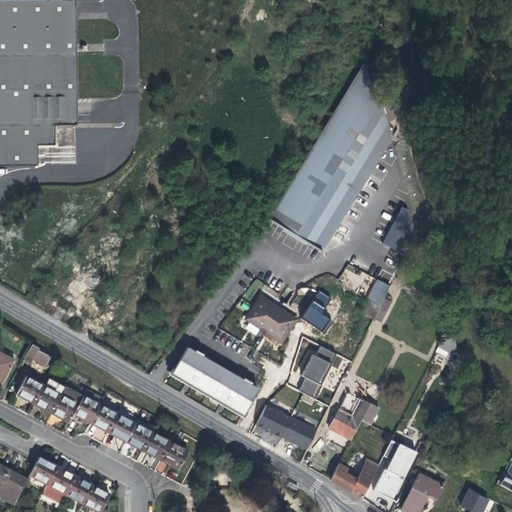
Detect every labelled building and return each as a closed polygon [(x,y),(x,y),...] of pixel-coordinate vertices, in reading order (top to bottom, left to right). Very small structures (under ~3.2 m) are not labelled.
[(0,0),(0,165),(36,165),(36,145),(54,144),(54,141),(54,125),(59,125),(76,124),(73,0),(0,0)] [(373,62),(362,63),(362,64),(313,143),(272,210),(267,218),(321,251),(392,136),(377,100),(387,97),(373,62)] [(361,313),(373,319),(373,318),(384,298),(385,295),(373,289),(361,313)] [(281,342),(297,319),(261,295),(244,318),(281,342)] [(381,321),(391,302),(384,298),(373,318),(381,321)] [(291,341),(291,342),(291,343),(292,343),(293,344),(295,349),(297,351),(306,356),(311,347),(316,337),(326,342),(337,320),(329,315),(324,324),(313,319),(304,321),(293,340),(292,340),(291,340),(291,341)] [(333,353),(318,345),(313,356),(310,354),(301,376),(304,377),(298,390),(314,399),(326,374),(324,372),(325,371),(333,353)] [(231,407),(243,414),(258,388),(250,383),(236,375),(208,359),(194,351),(186,346),(171,372),(182,379),(183,377),(190,381),(189,383),(193,385),(194,383),(198,385),(196,387),(207,393),(216,399),(218,397),(222,399),(221,401),(224,403),(226,401),(233,405),(231,407)] [(208,359),(209,357),(195,349),(194,351),(208,359)] [(44,365),(49,356),(37,350),(32,359),(44,365)] [(0,384),(14,360),(0,352),(0,384)] [(182,379),(171,372),(170,374),(241,415),(243,414),(231,407),(233,405),(226,401),(224,403),(221,401),(222,399),(218,397),(216,399),(207,393),(196,387),(198,385),(194,383),(193,385),(189,383),(190,381),(183,377),(182,379)] [(251,382),(237,374),(236,375),(250,383),(251,382)] [(21,397),(33,404),(43,385),(26,376),(15,394),(21,397)] [(47,378),(43,385),(33,404),(40,407),(50,413),(64,387),(47,378)] [(82,396),(64,387),(50,413),(60,418),(68,422),(73,413),(82,396)] [(86,389),(82,396),(73,413),(82,418),(90,423),(100,403),(103,398),(86,389)] [(342,434),(350,439),(361,420),(371,425),(379,409),(359,399),(350,414),(339,408),(329,428),(330,428),(342,434)] [(118,413),(100,403),(90,423),(98,427),(108,432),(118,413)] [(290,418),(265,406),(255,425),(268,431),(280,437),(290,418)] [(135,422),(118,413),(108,432),(121,439),(125,441),(135,422)] [(315,430),(290,418),(280,437),(292,443),(306,450),(315,430)] [(153,431),(135,422),(125,441),(136,447),(143,450),(153,431)] [(170,441),(153,431),(143,450),(150,455),(160,460),(170,441)] [(121,439),(108,432),(107,434),(113,437),(120,441),(121,439)] [(401,441),(392,436),(384,453),(393,457),(401,441)] [(188,450),(170,441),(160,460),(168,464),(177,469),(188,450)] [(376,451),(370,462),(378,466),(383,455),(376,451)] [(35,464),(29,475),(46,485),(57,466),(47,460),(39,456),(35,464)] [(370,462),(366,460),(356,479),(344,472),(343,472),(337,484),(345,488),(350,491),(361,499),(378,466),(370,462)] [(511,463),(510,462),(498,484),(511,491),(511,463)] [(335,467),(329,479),(337,484),(343,472),(344,472),(346,468),(338,463),(335,467)] [(0,484),(8,469),(0,464),(0,484)] [(67,471),(57,466),(46,485),(43,492),(45,493),(58,500),(60,501),(64,494),(74,475),(67,471)] [(18,495),(25,482),(27,479),(17,474),(8,469),(0,484),(0,496),(13,504),(18,495)] [(392,499),(402,478),(385,470),(374,490),(384,495),(392,499)] [(436,498),(442,486),(418,474),(401,509),(406,511),(418,511),(427,494),(436,498)] [(25,482),(43,492),(46,485),(29,475),(27,479),(25,482)] [(84,480),(74,475),(64,494),(82,503),(92,484),(84,480)] [(101,489),(92,484),(82,503),(97,511),(99,511),(109,494),(101,489)]
